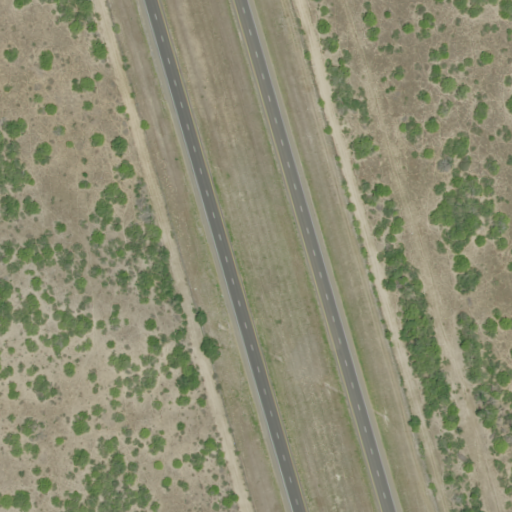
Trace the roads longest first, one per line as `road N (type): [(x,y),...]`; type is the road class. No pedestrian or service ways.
road 1 (trunk): [(153,0),(301,511)]
road 2 (trunk): [(393,511),(245,0)]
